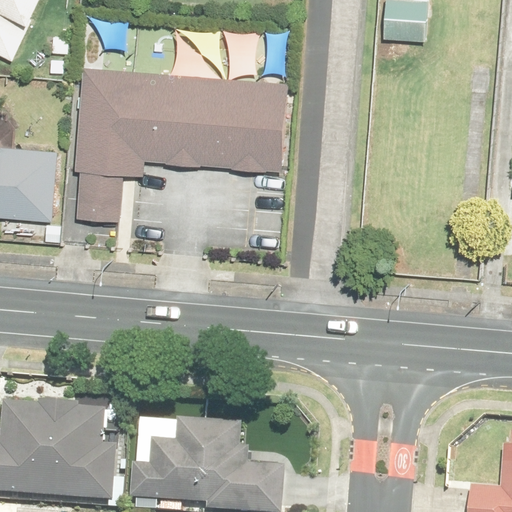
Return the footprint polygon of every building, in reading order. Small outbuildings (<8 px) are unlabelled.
[(26,0),(0,0),(0,57),(12,33),(11,33),(26,0)] [(433,3),(392,0),(390,0),(387,40),(430,44),(433,3)] [(132,50),(131,26),(103,27),(104,51),(132,50)] [(268,103),(101,91),(101,92),(53,90),(48,250),(106,252),(108,185),(261,196),(268,103)] [(511,118),(497,117),(484,273),(511,275),(511,118)] [(0,238),(24,241),(28,176),(0,174),(0,238)] [(0,511),(84,511),(88,473),(77,472),(82,433),(0,422),(0,511)] [(258,511),(260,498),(257,498),(259,477),(217,473),(220,445),(152,439),(150,461),(127,459),(124,486),(108,484),(105,511),(258,511)] [(474,510),(441,508),(441,511),(511,511),(511,467),(476,466),(474,510)]
